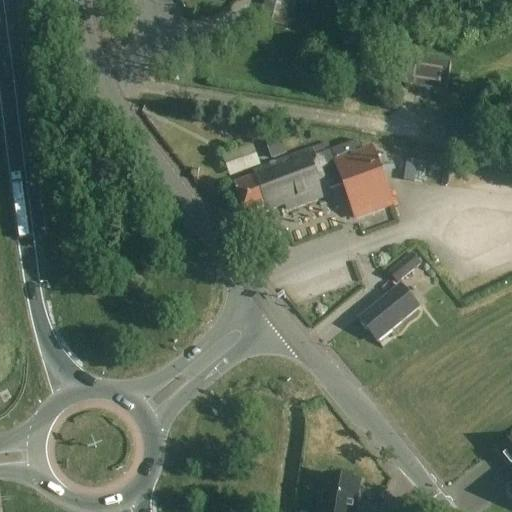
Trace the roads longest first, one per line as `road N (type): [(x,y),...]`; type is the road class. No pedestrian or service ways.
road 1 (motorway): [(72,395),(42,336),(30,278),(0,46)]
road 2 (secondary): [(262,298),(109,100),(79,0)]
road 3 (secondary): [(447,511),(281,321)]
road 4 (secondary): [(152,434),(198,382),(281,321)]
road 5 (secondary): [(262,298),(125,399)]
